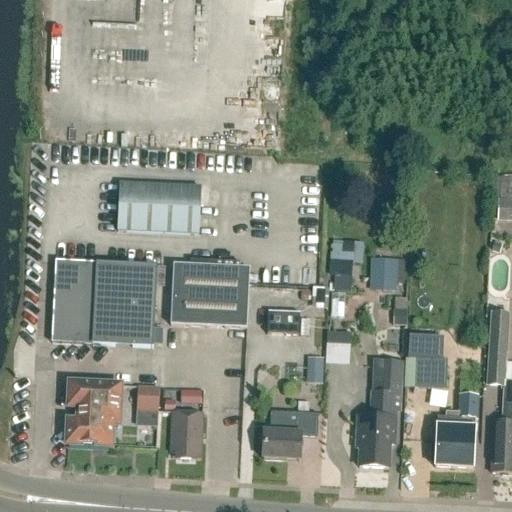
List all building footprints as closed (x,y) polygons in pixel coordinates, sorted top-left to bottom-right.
[(511,223),(511,184),(508,185),(507,202),(498,202),(497,223),(511,223)] [(200,238),(202,189),(119,186),(117,235),(200,238)] [(332,255),(330,277),(336,277),(335,292),(350,293),(353,246),(333,244),(333,247),(332,247),(332,250),(333,251),(333,255),(332,255)] [(372,262),(371,283),(396,284),(396,263),(372,262)] [(156,290),(157,269),(56,264),(52,345),(153,350),(153,347),(154,331),(156,290)] [(247,330),(249,270),(173,267),(170,327),(247,330)] [(157,269),(156,290),(165,290),(166,269),(157,269)] [(298,338),(299,316),(267,314),(266,336),(298,338)] [(399,314),(398,327),(407,327),(407,314),(399,314)] [(490,340),(487,388),(504,388),(504,383),(505,384),(506,367),(506,365),(508,341),(509,317),(491,316),(490,340)] [(154,331),(153,347),(163,348),(163,331),(154,331)] [(325,334),(325,364),(348,365),(348,334),(325,334)] [(443,340),(408,338),(407,361),(405,361),(403,390),(444,392),(446,362),(441,362),(443,340)] [(308,361),(307,387),(322,388),(323,361),(308,361)] [(395,447),(396,412),(400,412),(401,364),(373,363),(371,419),(357,419),(356,452),(359,452),(359,471),(389,472),(390,447),(395,447)] [(511,383),(505,384),(504,383),(502,425),(493,425),(491,476),(511,476),(511,383)] [(118,431),(120,389),(68,386),(67,410),(78,410),(77,423),(67,423),(65,447),(111,449),(112,431),(118,431)] [(157,415),(159,390),(137,389),(136,413),(157,415)] [(191,395),(191,408),(202,408),(202,395),(191,395)] [(445,420),(437,420),(434,470),(472,472),(475,423),(477,423),(478,399),(458,398),(458,415),(446,415),(445,420)] [(297,404),(297,415),(308,416),(309,405),(297,404)] [(317,441),(318,416),(308,416),(297,415),(271,414),(270,435),(264,434),(262,462),(299,464),(301,440),(317,441)] [(200,462),(202,417),(173,416),(171,456),(176,457),(176,462),(195,463),(195,462),(200,462)]
